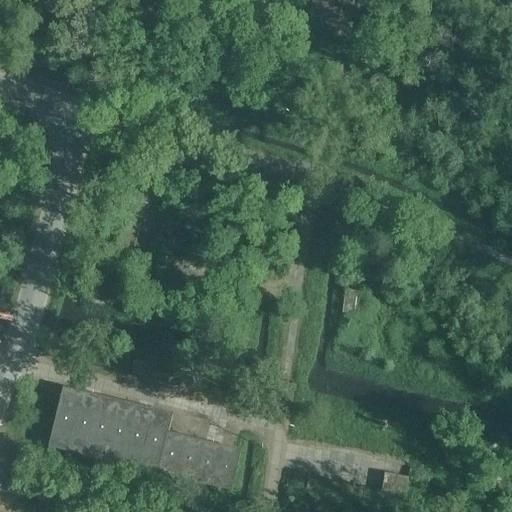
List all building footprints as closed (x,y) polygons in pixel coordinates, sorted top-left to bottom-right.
[(275,3),(261,0),(228,0),(226,9),(232,10),(231,12),(270,22),(275,3)] [(353,0),(312,0),(304,29),(343,39),(353,0)] [(147,190),(132,187),(115,259),(130,262),(147,190)] [(369,295),(345,291),(342,314),(366,317),(369,295)] [(172,416),(63,390),(49,450),(230,493),(240,452),(168,435),(172,416)] [(26,448),(0,443),(0,492),(17,495),(26,448)] [(381,494),(308,480),(306,492),(402,510),(408,479),(384,475),(381,494)]
